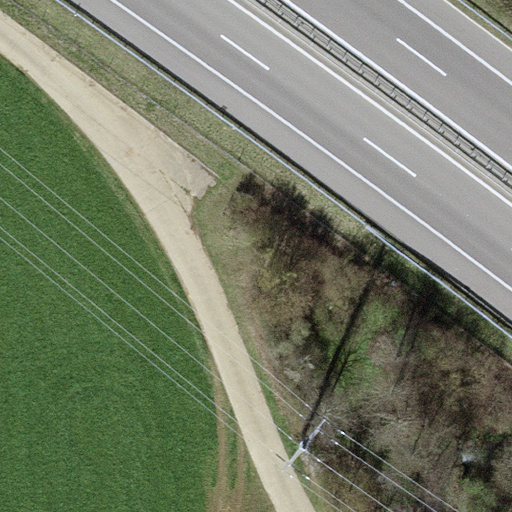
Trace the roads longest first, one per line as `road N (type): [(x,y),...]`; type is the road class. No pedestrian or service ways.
road 1 (track): [(288,511),(155,170),(0,27)]
road 2 (motorway): [(170,0),(511,248)]
road 3 (motorway): [(511,126),(342,0)]
